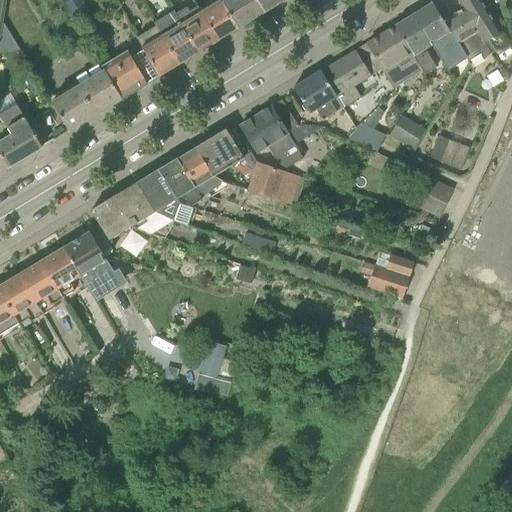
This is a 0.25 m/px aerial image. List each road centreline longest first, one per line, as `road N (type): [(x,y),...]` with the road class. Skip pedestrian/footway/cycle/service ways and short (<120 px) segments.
road 1 (tertiary): [(0,220),(363,0)]
road 2 (residential): [(411,309),(511,92)]
road 3 (track): [(350,511),(407,355),(411,309)]
road 4 (track): [(511,375),(413,511)]
road 5 (track): [(120,347),(0,416)]
